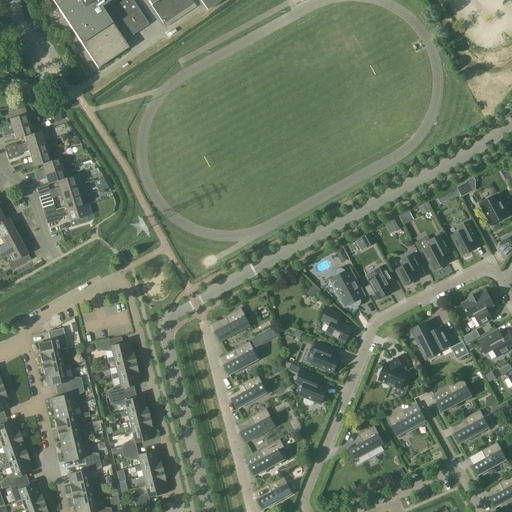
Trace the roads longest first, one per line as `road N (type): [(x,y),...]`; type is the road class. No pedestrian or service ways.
road 1 (unclassified): [(208,511),(166,320),(511,121)]
road 2 (residential): [(307,511),(305,493),(374,325),(481,268),(494,271),(511,301)]
road 3 (residential): [(25,337),(34,321),(104,282),(124,284),(178,506)]
road 4 (residential): [(251,511),(203,321)]
road 5 (residential): [(25,337),(65,511)]
road 6 (residential): [(15,0),(22,27),(68,96),(84,86)]
